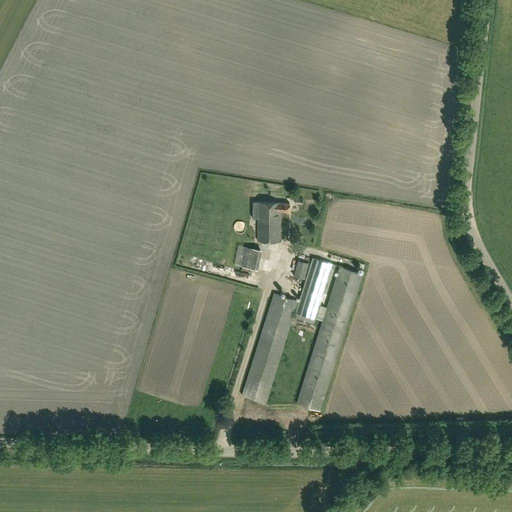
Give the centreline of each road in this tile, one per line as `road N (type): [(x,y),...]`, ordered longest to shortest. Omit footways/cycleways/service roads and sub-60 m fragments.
road 1 (unclassified): [(511,449),(0,444)]
road 2 (unclassified): [(511,297),(467,212),(487,0)]
